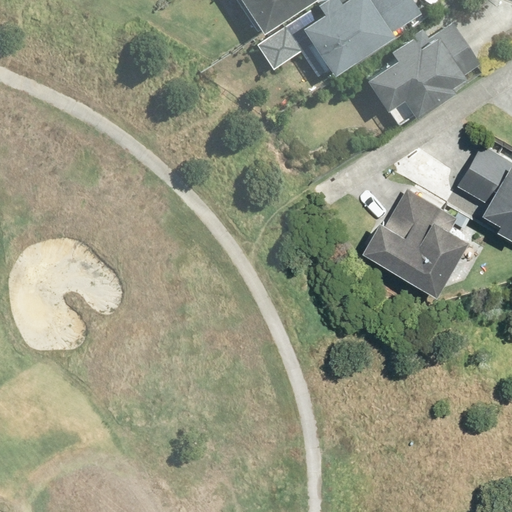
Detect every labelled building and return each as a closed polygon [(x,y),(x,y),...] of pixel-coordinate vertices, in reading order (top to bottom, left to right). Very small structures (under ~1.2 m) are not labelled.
[(241,0),(257,24),(295,0),(241,0)] [(314,0),(318,7),(297,20),(326,66),(415,10),(409,0),(314,0)] [(406,112),(446,87),(443,82),(475,61),(449,20),(425,35),(419,25),(384,47),(389,54),(358,73),(378,105),(395,94),(406,112)] [(511,158),(482,141),(458,182),(486,198),(481,206),(499,216),(496,222),(511,231),(511,158)] [(480,240),(457,227),(463,218),(413,189),(393,223),(391,222),(373,253),(448,295),(480,240)]
